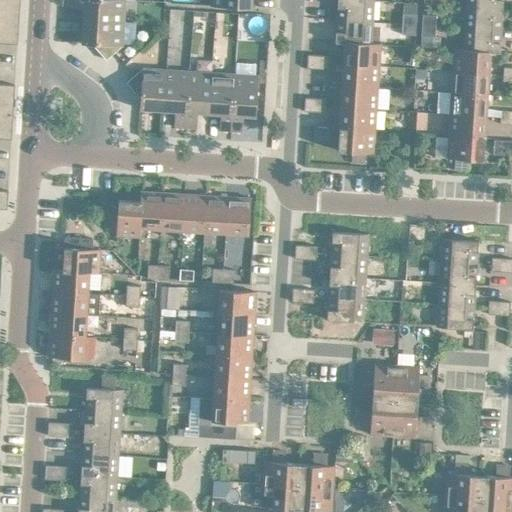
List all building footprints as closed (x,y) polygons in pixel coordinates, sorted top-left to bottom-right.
[(0,0),(0,32),(12,33),(14,0),(0,0)] [(78,0),(78,8),(118,11),(118,0),(78,0)] [(331,0),(331,9),(367,11),(367,0),(331,0)] [(460,0),(460,17),(495,19),(496,0),(460,0)] [(397,3),(397,13),(410,14),(411,3),(404,3),(398,3),(397,3)] [(417,4),(416,14),(430,15),(430,5),(417,4)] [(118,11),(78,8),(76,32),(86,33),(101,49),(117,35),(118,11)] [(330,31),(339,32),(339,31),(365,33),(365,32),(367,11),(331,9),(330,31)] [(410,14),(397,13),(396,24),(409,25),(410,14)] [(430,15),(416,14),(416,25),(429,26),(430,15)] [(460,17),(458,38),(458,39),(485,41),(484,42),(494,42),(495,19),(460,17)] [(416,25),(415,36),(433,37),(434,26),(429,26),(416,25)] [(339,31),(339,32),(338,53),(373,55),(375,33),(365,32),(365,33),(339,31)] [(449,38),(447,60),(483,62),(484,42),(485,41),(458,39),(458,38),(449,38)] [(301,57),(312,58),(313,44),(302,44),(301,57)] [(313,44),(312,58),(322,59),(323,45),(313,44)] [(338,53),(336,74),(372,77),(373,55),(338,53)] [(497,70),(508,71),(509,57),(498,56),(497,70)] [(134,98),(158,99),(161,59),(137,57),(128,65),(121,71),(135,88),(134,98)] [(168,116),(180,117),(183,60),(161,59),(158,99),(170,100),(168,116)] [(192,101),(203,102),(206,62),(183,60),(180,117),(191,118),(192,101)] [(447,60),(446,81),(482,84),(483,62),(447,60)] [(214,119),(225,120),(229,63),(206,62),(203,102),(215,103),(214,119)] [(229,63),(225,120),(236,121),(237,105),(250,105),(252,65),(229,63)] [(0,128),(6,129),(9,75),(0,73),(0,128)] [(336,74),(335,96),(370,98),(372,77),(336,74)] [(446,81),(444,103),(480,105),(482,84),(446,81)] [(299,100),(309,101),(310,88),(299,87),(299,100)] [(310,88),(309,101),(320,102),(321,88),(310,88)] [(335,96),(333,118),(369,120),(370,98),(335,96)] [(494,113),(505,114),(506,100),(495,100),(494,113)] [(444,103),(443,125),(479,127),(480,105),(444,103)] [(310,116),(309,130),(326,130),(326,117),(310,116)] [(369,120),(333,118),(332,140),(347,141),(346,151),(359,152),(360,142),(368,142),(369,120)] [(443,125),(443,127),(441,147),(449,148),(448,158),(462,159),(463,148),(477,150),(479,127),(443,125)] [(429,146),(441,147),(443,127),(431,126),(429,146)] [(488,142),(511,143),(511,129),(489,128),(488,142)] [(135,180),(134,190),(135,190),(134,216),(135,216),(155,218),(158,182),(135,180)] [(179,183),(158,182),(155,218),(177,219),(179,183)] [(201,185),(179,183),(177,219),(198,220),(201,185)] [(222,186),(201,185),(198,220),(220,222),(222,186)] [(245,187),(222,186),(220,222),(242,223),(245,187)] [(135,190),(134,190),(113,188),(112,203),(102,202),(101,216),(111,216),(111,224),(134,226),(135,216),(134,216),(135,190)] [(327,221),(325,243),(361,245),(362,223),(327,221)] [(58,236),(57,258),(57,259),(83,261),(83,262),(93,262),(94,239),(87,238),(87,228),(74,227),(73,237),(58,236)] [(437,228),(435,250),(471,253),(472,230),(437,228)] [(289,248),(299,248),(300,235),(290,234),(289,248)] [(300,235),(299,248),(310,249),(311,235),(300,235)] [(325,243),(324,265),(360,267),(361,245),(325,243)] [(485,260),(496,261),(497,247),(486,247),(485,260)] [(497,247),(496,261),(506,262),(507,248),(497,247)] [(435,250),(434,272),(469,274),(471,253),(435,250)] [(141,267),(152,268),(153,254),(142,254),(141,267)] [(153,254),(152,268),(163,268),(163,255),(153,254)] [(48,257),(46,280),(82,282),(83,262),(83,261),(57,259),(57,258),(48,257)] [(206,271),(217,272),(218,258),(207,257),(206,271)] [(174,258),(174,269),(187,270),(188,259),(174,258)] [(218,258),(217,272),(227,272),(228,259),(218,258)] [(324,265),(322,286),(358,288),(360,267),(324,265)] [(434,272),(432,293),(468,296),(469,274),(434,272)] [(121,274),(120,284),(134,285),(135,275),(121,274)] [(156,289),(168,290),(169,276),(157,275),(156,289)] [(286,291),(297,291),(298,278),(287,277),(286,291)] [(298,278),(297,291),(307,292),(308,278),(298,278)] [(214,279),(213,301),(249,303),(250,281),(214,279)] [(46,280),(45,301),(81,304),(82,282),(46,280)] [(134,285),(120,284),(120,295),(133,296),(134,285)] [(358,288),(322,286),(321,309),(357,311),(358,288)] [(482,303),(493,304),(494,291),(483,290),(482,303)] [(494,291),(493,304),(504,305),(504,291),(494,291)] [(468,296),(432,293),(431,316),(459,318),(467,318),(468,296)] [(45,301),(43,323),(79,325),(81,304),(45,301)] [(213,301),(211,323),(247,325),(249,303),(213,301)] [(170,309),(169,320),(183,321),(184,310),(170,309)] [(118,317),(117,328),(131,329),(132,318),(118,317)] [(374,319),(373,334),(387,334),(388,320),(374,319)] [(183,321),(169,320),(169,330),(182,331),(183,321)] [(79,325),(43,323),(42,345),(78,348),(79,325)] [(211,323),(210,344),(246,346),(247,325),(211,323)] [(131,329),(117,328),(117,338),(130,339),(131,329)] [(210,344),(209,366),(244,368),(246,346),(210,344)] [(167,352),(167,363),(180,364),(181,353),(167,352)] [(367,374),(367,388),(389,390),(391,354),(369,353),(368,361),(358,360),(357,374),(367,374)] [(391,354),(389,390),(411,391),(412,377),(423,378),(423,364),(413,364),(413,356),(391,354)] [(180,364),(167,363),(166,374),(179,374),(180,364)] [(209,366),(207,387),(243,389),(244,368),(209,366)] [(81,376),(79,398),(115,401),(117,379),(109,378),(110,368),(96,367),(96,377),(81,376)] [(243,389),(207,387),(206,410),(213,410),(213,414),(205,414),(205,426),(229,427),(229,415),(227,415),(227,411),(242,412),(243,389)] [(364,423),(387,425),(389,390),(367,388),(366,402),(355,401),(354,415),(365,415),(364,423)] [(389,390),(387,425),(409,426),(410,418),(420,419),(421,405),(411,405),(411,391),(389,390)] [(79,398),(78,420),(114,422),(115,401),(79,398)] [(42,425),(52,425),(53,412),(43,411),(42,425)] [(53,412),(52,425),(63,426),(64,412),(53,412)] [(78,420),(77,442),(112,444),(114,422),(78,420)] [(217,438),(216,450),(249,452),(249,439),(217,438)] [(331,438),(330,449),(347,450),(348,439),(331,438)] [(258,450),(257,473),(292,475),(293,453),(279,452),(280,441),(266,440),(266,451),(258,450)] [(77,442),(75,463),(111,465),(112,444),(77,442)] [(293,453),(292,475),(327,477),(328,455),(321,454),(321,444),(308,443),(307,454),(293,453)] [(441,462),(439,484),(474,487),(476,464),(462,463),(463,453),(449,452),(449,462),(441,462)] [(39,468),(50,468),(50,455),(40,454),(39,468)] [(50,455),(50,468),(60,469),(61,455),(50,455)] [(476,464),(474,487),(510,489),(511,467),(503,466),(504,456),(490,455),(490,465),(476,464)] [(75,463),(74,485),(110,487),(111,465),(75,463)] [(276,497),(290,498),(292,475),(257,473),(255,495),(263,496),(262,506),(276,507),(276,497)] [(292,475),(290,498),(304,498),(303,509),(317,510),(318,499),(325,500),(327,477),(292,475)] [(458,511),(459,508),(473,509),(474,487),(439,484),(438,507),(446,507),(445,511),(458,511)] [(74,485),(73,506),(108,509),(110,487),(74,485)] [(474,487),(473,509),(487,510),(486,511),(500,511),(508,511),(510,489),(474,487)] [(36,511),(47,511),(48,498),(37,497),(36,511)] [(234,497),(234,505),(254,506),(255,498),(234,497)] [(48,498),(47,511),(55,511),(57,511),(58,498),(48,498)]
